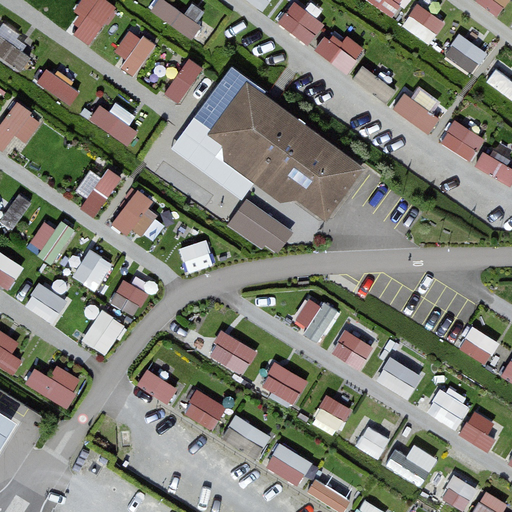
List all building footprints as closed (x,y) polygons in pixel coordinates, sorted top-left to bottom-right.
[(86,0),(70,28),(95,43),(120,1),(117,0),(86,0)] [(175,0),(156,0),(152,5),(195,36),(205,22),(175,0)] [(311,42),(328,20),(301,0),(294,0),(280,18),(311,42)] [(376,0),(394,13),(403,0),(376,0)] [(421,0),(418,0),(405,22),(434,41),(449,18),(421,0)] [(482,0),(501,13),(511,0),(482,0)] [(0,51),(28,68),(41,47),(1,23),(0,24),(0,51)] [(117,59),(139,73),(160,38),(138,25),(117,59)] [(332,26),(322,53),(357,66),(367,39),(332,26)] [(446,50),(474,73),(492,52),(464,29),(446,50)] [(184,100),(205,62),(189,53),(168,91),(184,100)] [(488,78),(511,93),(511,69),(499,62),(488,78)] [(50,64),(40,79),(73,100),(83,86),(50,64)] [(388,97),(396,88),(367,65),(359,74),(388,97)] [(367,170),(247,83),(208,137),(223,147),(224,163),(281,204),(298,202),(328,224),(367,170)] [(415,93),(436,107),(442,96),(422,83),(415,93)] [(407,89),(396,105),(432,130),(443,114),(407,89)] [(18,97),(0,124),(0,144),(6,149),(17,133),(30,141),(47,116),(18,97)] [(92,118),(133,140),(142,124),(101,102),(92,118)] [(477,157),(488,132),(454,118),(443,142),(477,157)] [(511,179),(511,159),(485,147),(478,164),(511,179)] [(160,214),(148,204),(155,195),(142,184),(116,217),(142,237),(160,214)] [(4,217),(16,224),(32,198),(20,191),(4,217)] [(294,234),(248,201),(229,227),(263,252),(266,248),(278,256),(294,234)] [(51,212),(32,240),(59,258),(78,230),(51,212)] [(211,238),(184,244),(190,268),(217,261),(211,238)] [(0,279),(15,286),(27,259),(0,247),(0,279)] [(91,282),(106,258),(91,249),(76,273),(91,282)] [(129,274),(112,295),(135,313),(152,292),(129,274)] [(42,278),(28,303),(59,320),(73,295),(42,278)] [(299,325),(328,334),(338,302),(309,293),(299,325)] [(106,306),(85,335),(107,351),(129,322),(106,306)] [(477,322),(463,344),(489,361),(503,339),(477,322)] [(366,365),(378,341),(345,325),(334,349),(366,365)] [(0,360),(18,370),(31,346),(0,329),(0,360)] [(211,356),(251,370),(260,342),(221,329),(211,356)] [(393,350),(379,377),(414,395),(428,368),(393,350)] [(278,357),(264,382),(299,402),(313,378),(278,357)] [(28,380),(70,403),(86,375),(61,361),(54,373),(37,364),(28,380)] [(141,381),(172,400),(182,383),(151,364),(141,381)] [(186,411),(217,426),(230,401),(199,386),(186,411)] [(340,431),(355,403),(330,390),(315,418),(340,431)] [(435,413),(461,421),(468,398),(442,390),(435,413)] [(462,429),(490,449),(508,425),(480,404),(462,429)] [(0,455),(22,421),(0,406),(0,455)] [(258,456),(274,434),(241,411),(225,433),(258,456)] [(385,453),(392,430),(369,423),(361,445),(385,453)] [(283,438),(269,464),(302,483),(317,457),(283,438)] [(411,451),(399,444),(389,460),(424,482),(441,454),(418,439),(411,451)] [(328,468),(315,493),(346,508),(358,482),(328,468)] [(445,496),(470,507),(481,480),(455,470),(445,496)] [(511,511),(505,509),(511,500),(488,487),(473,511),(511,511)] [(366,495),(357,511),(390,511),(393,508),(366,495)]
